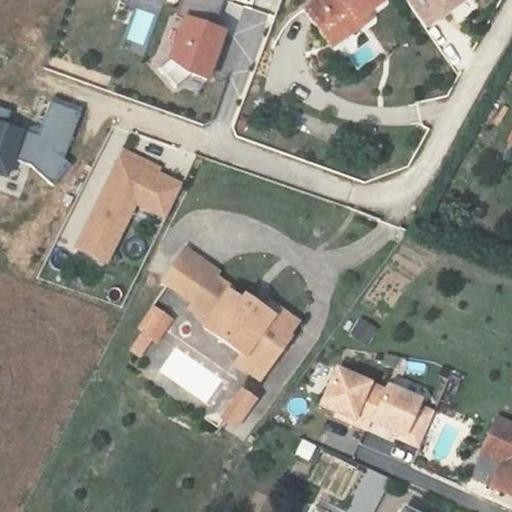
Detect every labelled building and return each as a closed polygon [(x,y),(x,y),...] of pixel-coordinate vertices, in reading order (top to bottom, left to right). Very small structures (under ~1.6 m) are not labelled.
[(222,0),(179,0),(175,14),(184,17),(170,55),(158,66),(175,86),(191,72),(206,77),(215,52),(223,29),(213,26),(222,0)] [(317,0),(311,5),(333,36),(384,0),(317,0)] [(413,0),(430,24),(464,0),(413,0)] [(370,10),(333,36),(337,42),(375,16),(370,10)] [(10,110),(0,106),(0,172),(6,175),(12,157),(30,163),(53,184),(71,164),(63,157),(80,110),(49,99),(46,109),(37,133),(21,127),(20,127),(19,130),(4,125),(10,110)] [(46,109),(21,127),(37,133),(46,109)] [(159,169),(123,153),(93,222),(97,224),(94,232),(89,230),(80,251),(110,264),(136,204),(168,218),(182,185),(163,176),(161,182),(154,179),(159,169)] [(161,182),(163,176),(157,173),(154,179),(161,182)] [(97,224),(93,222),(89,230),(94,232),(97,224)] [(215,277),(184,253),(162,284),(192,306),(187,312),(205,325),(201,331),(239,359),(233,368),(255,383),(274,357),(272,356),(292,327),(267,309),(261,317),(249,308),(246,312),(227,298),(230,294),(212,281),(215,277)] [(120,344),(136,360),(172,323),(156,308),(120,344)] [(368,346),(378,329),(359,318),(349,335),(368,346)] [(369,384),(317,365),(303,403),(321,409),(337,415),(335,419),(351,425),(369,384)] [(403,392),(370,380),(369,384),(355,417),(373,423),(389,429),(388,433),(403,439),(416,401),(402,396),(403,392)] [(256,398),(243,390),(222,421),(235,430),(256,398)] [(337,415),(321,409),(319,413),(335,419),(337,415)] [(389,429),(373,423),(372,427),(388,433),(389,429)] [(496,492),(511,497),(511,432),(495,426),(483,455),(508,465),(496,492)] [(366,468),(346,511),(374,511),(389,478),(366,468)]
